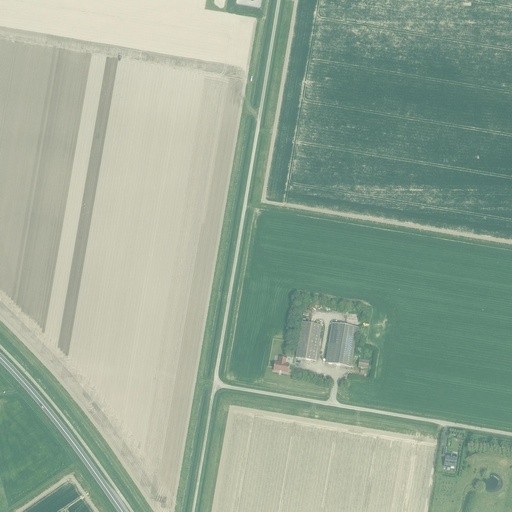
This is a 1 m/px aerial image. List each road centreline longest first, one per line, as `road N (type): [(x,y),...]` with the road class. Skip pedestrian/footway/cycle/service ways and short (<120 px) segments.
road 1 (unclassified): [(215,383),(278,0)]
road 2 (unclassified): [(215,383),(511,435)]
road 3 (trunk): [(0,358),(121,511)]
road 4 (unclassified): [(192,511),(215,383)]
